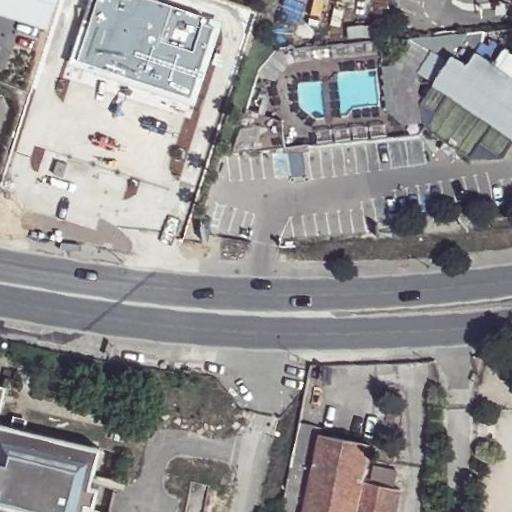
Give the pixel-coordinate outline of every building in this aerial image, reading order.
[(58,0),(0,0),(0,17),(48,33),(58,0)] [(477,52),(497,65),(507,49),(494,40),(489,46),(484,43),(477,52)] [(474,58),(458,48),(454,55),(469,65),(474,58)] [(454,55),(435,83),(436,84),(511,133),(511,52),(507,49),(497,65),(477,52),(474,58),(469,65),(454,55)] [(511,147),(511,133),(436,84),(424,102),(428,127),(473,159),(506,157),(511,147)] [(23,180),(22,193),(45,197),(46,182),(23,180)] [(0,511),(77,511),(80,500),(84,501),(97,436),(0,417),(0,384),(1,379),(0,379),(0,511)] [(317,426),(296,422),(291,459),(309,461),(317,426)] [(353,511),(359,480),(362,466),(367,441),(322,433),(314,462),(304,511),(353,511)] [(280,511),(304,511),(314,462),(309,461),(291,459),(280,511)] [(359,480),(378,484),(381,470),(362,466),(359,480)] [(353,511),(394,511),(399,487),(378,484),(359,480),(353,511)]
